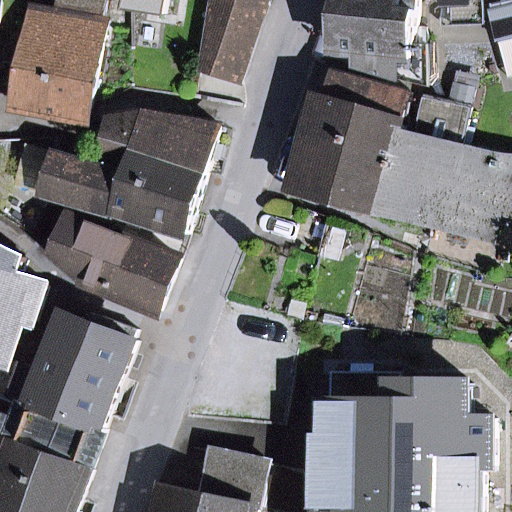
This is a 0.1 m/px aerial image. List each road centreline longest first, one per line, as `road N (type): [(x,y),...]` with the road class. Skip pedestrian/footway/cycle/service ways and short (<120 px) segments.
road 1 (residential): [(189,334),(311,0)]
road 2 (residential): [(0,233),(81,291),(189,334)]
road 3 (residential): [(125,511),(189,334)]
